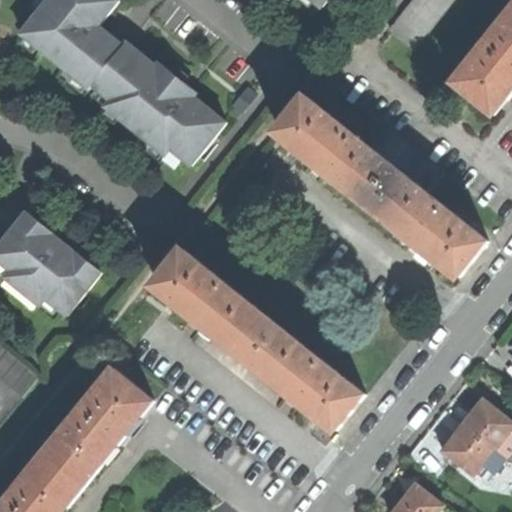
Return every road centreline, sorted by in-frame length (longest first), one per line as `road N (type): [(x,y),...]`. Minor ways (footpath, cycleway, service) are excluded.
road 1 (track): [(0,448),(317,67),(350,56),(395,0)]
road 2 (residential): [(202,0),(275,59),(281,73),(167,217),(146,212),(55,142),(0,126)]
road 3 (residential): [(511,274),(321,511)]
road 4 (unknown): [(304,511),(170,413),(94,511)]
road 5 (unknown): [(349,476),(169,331)]
road 6 (unknown): [(479,314),(306,175)]
